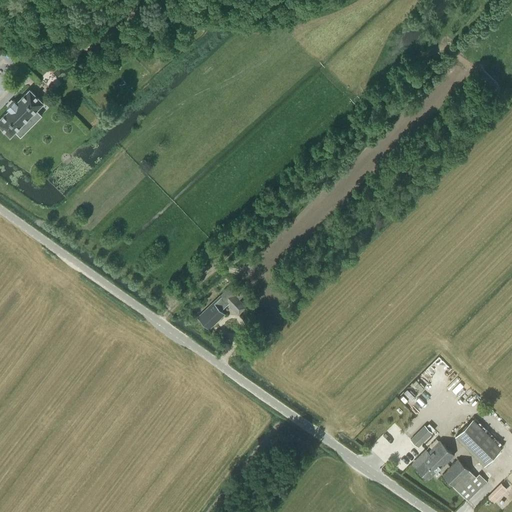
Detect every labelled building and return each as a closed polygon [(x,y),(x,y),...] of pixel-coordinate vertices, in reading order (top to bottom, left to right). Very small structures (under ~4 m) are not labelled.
[(52,73),(58,67),(54,63),(58,59),(54,55),(43,65),(52,73)] [(43,102),(30,89),(29,89),(20,99),(19,99),(16,102),(14,100),(7,107),(10,109),(7,112),(6,112),(6,113),(0,118),(0,126),(10,135),(9,136),(10,136),(11,136),(10,135),(16,130),(24,139),(38,125),(29,117),(43,103),(43,102)] [(246,306),(239,299),(242,296),(232,284),(198,317),(209,328),(224,313),(221,310),(228,303),(238,314),(246,306)] [(250,353),(259,345),(250,336),(241,344),(250,353)] [(437,354),(401,392),(409,400),(424,384),(432,392),(439,385),(436,381),(447,370),(452,375),(455,371),(437,354)] [(483,465),(501,447),(473,418),(455,435),(483,465)] [(411,439),(418,446),(432,432),(425,425),(411,439)] [(441,467),(454,454),(440,440),(427,453),(428,454),(425,457),(423,455),(415,463),(417,465),(416,466),(428,478),(440,466),(441,467)] [(448,468),(442,474),(467,499),(483,484),(486,480),(479,473),(475,476),(458,459),(448,468)]
